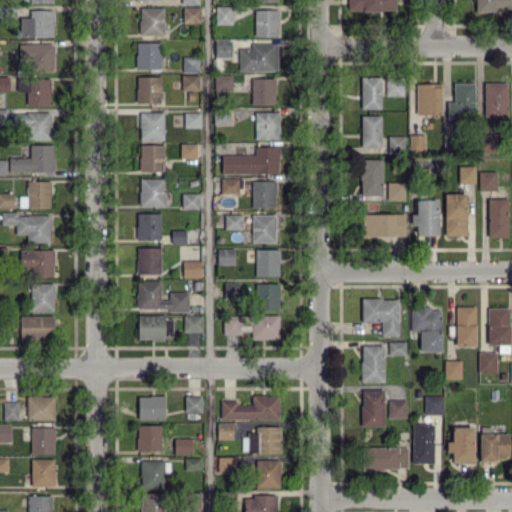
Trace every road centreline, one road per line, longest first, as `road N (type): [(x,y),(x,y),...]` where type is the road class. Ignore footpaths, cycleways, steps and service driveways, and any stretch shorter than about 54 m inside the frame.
road 1 (residential): [(87,0),(93,511)]
road 2 (residential): [(317,0),(320,511)]
road 3 (residential): [(0,367),(319,366)]
road 4 (residential): [(318,42),(511,43)]
road 5 (residential): [(319,272),(511,269)]
road 6 (residential): [(320,499),(511,499)]
